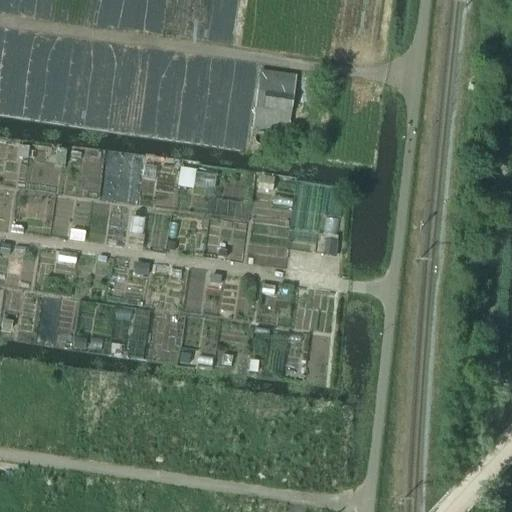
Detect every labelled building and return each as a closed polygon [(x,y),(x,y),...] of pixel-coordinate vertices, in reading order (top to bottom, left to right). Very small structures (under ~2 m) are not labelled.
[(288,132),(295,77),(259,73),(252,128),(288,132)] [(19,147),(17,159),(27,160),(29,148),(19,147)] [(57,150),(55,165),(64,166),(66,151),(57,150)] [(194,175),(192,187),(213,190),(215,178),(194,175)] [(259,177),(257,190),(272,192),(274,179),(259,177)] [(141,238),(143,221),(132,219),(128,249),(141,251),(143,238),(141,238)] [(12,227),(11,234),(22,236),(23,229),(12,227)] [(70,231),(69,241),(83,243),(85,233),(70,231)] [(324,241),(322,257),(335,258),(337,242),(324,241)] [(59,254),(57,262),(75,265),(77,256),(59,254)] [(135,264),(134,275),(147,277),(148,265),(135,264)] [(211,276),(210,284),(220,285),(220,277),(211,276)] [(10,323),(2,322),(0,332),(9,334),(10,323)] [(85,341),(74,339),(73,349),(83,350),(85,341)] [(110,354),(121,355),(122,347),(111,346),(110,354)] [(231,358),(222,357),(220,366),(230,367),(231,358)] [(249,373),(257,374),(258,363),(250,363),(249,373)] [(329,372),(322,371),(321,381),(328,382),(329,372)]
